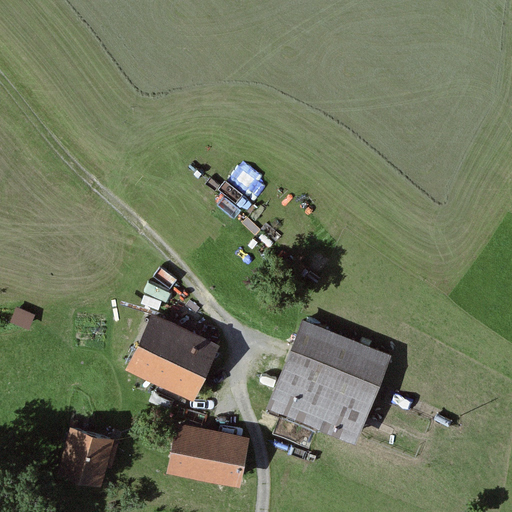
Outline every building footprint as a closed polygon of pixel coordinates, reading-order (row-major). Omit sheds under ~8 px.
[(40,313),(23,306),(18,318),(35,325),(40,313)] [(219,345),(149,314),(126,366),(196,397),(219,345)] [(389,355),(301,320),(267,404),(356,439),(389,355)] [(248,436),(176,423),(167,471),(240,484),(248,436)] [(118,437),(72,426),(61,468),(108,479),(118,437)]
